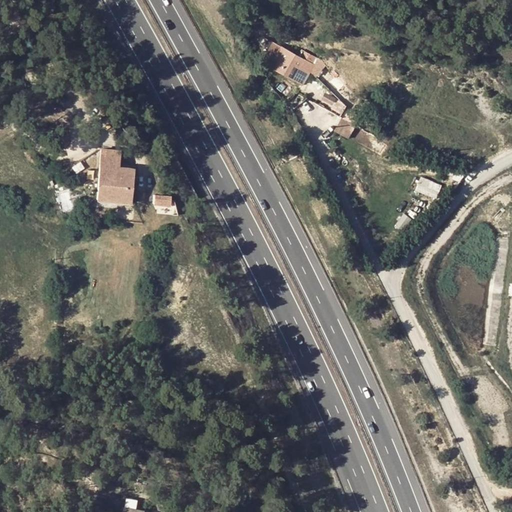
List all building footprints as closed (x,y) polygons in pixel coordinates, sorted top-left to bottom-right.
[(284,49),(273,69),(299,84),(306,71),(311,74),(318,61),(303,52),(300,57),(284,49)] [(299,84),(304,87),(311,74),(306,71),(299,84)] [(341,117),(333,130),(346,137),(353,124),(341,117)] [(121,153),(102,151),(98,202),(132,204),(135,170),(121,170),(121,153)] [(436,199),(443,185),(420,174),(414,189),(436,199)] [(157,195),(156,204),(172,206),(173,196),(157,195)]
